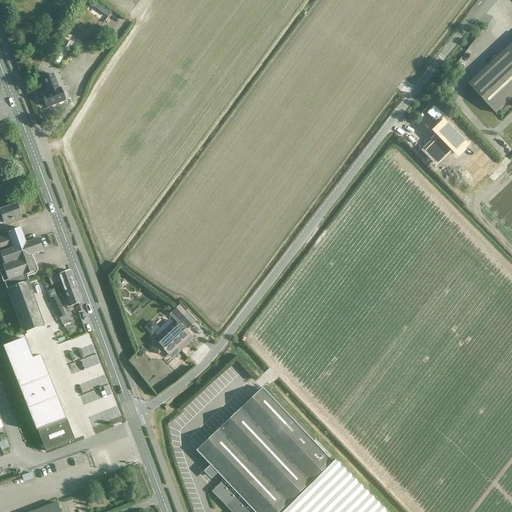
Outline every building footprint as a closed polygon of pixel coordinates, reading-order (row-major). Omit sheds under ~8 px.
[(108,16),(112,10),(98,0),(96,0),(93,5),(108,16)] [(64,38),(50,58),(59,65),(74,45),(64,38)] [(511,98),(511,43),(468,84),(496,113),(511,98)] [(53,74),(42,78),(48,92),(43,94),(48,107),(65,101),(65,100),(61,89),(60,87),(59,88),(53,74)] [(451,131),(439,118),(428,128),(434,133),(428,139),(439,150),(445,145),(451,151),(461,141),(453,132),(454,131),(453,130),(451,131)] [(432,146),(425,152),(431,158),(438,152),(432,146)] [(0,217),(2,223),(20,217),(16,204),(0,209),(0,217)] [(7,234),(0,236),(0,259),(2,266),(0,266),(0,278),(1,282),(3,281),(4,284),(26,275),(35,271),(30,256),(42,252),(38,238),(25,243),(20,228),(6,232),(7,234)] [(64,293),(76,288),(69,270),(57,275),(64,293)] [(51,284),(59,281),(56,274),(48,277),(51,284)] [(26,275),(4,284),(22,333),(44,325),(26,275)] [(81,302),(76,288),(64,293),(66,298),(63,299),(66,308),(81,302)] [(50,301),(58,318),(59,318),(63,325),(69,323),(65,315),(57,297),(56,295),(49,298),(50,300),(50,301)] [(179,305),(170,313),(178,323),(185,330),(194,322),(185,312),(179,305)] [(157,343),(151,348),(158,355),(163,350),(169,356),(191,336),(185,330),(178,323),(175,326),(169,319),(154,333),(160,340),(157,343)] [(23,339),(2,348),(10,368),(18,389),(48,377),(39,356),(31,359),(23,339)] [(48,377),(18,389),(27,410),(28,409),(48,401),(56,398),(48,377)] [(199,447),(196,451),(223,479),(212,490),(233,511),(387,511),(335,460),(332,462),(262,389),(199,447)] [(28,409),(27,410),(35,431),(37,430),(37,431),(57,423),(65,420),(65,419),(56,398),(48,401),(28,409)] [(37,431),(45,451),(74,439),(66,419),(65,420),(57,423),(37,431)] [(59,511),(56,503),(31,511),(59,511)]
